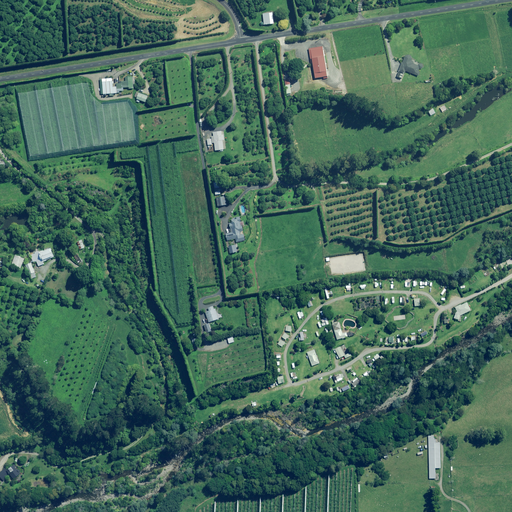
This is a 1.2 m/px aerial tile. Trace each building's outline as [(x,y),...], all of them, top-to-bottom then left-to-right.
[(274,22),(273,13),(263,14),(264,23),(274,22)] [(328,78),(322,46),(309,48),(311,63),(313,62),(315,78),(323,76),(323,78),(328,78)] [(419,69),(423,67),(423,66),(422,64),(421,63),(417,65),(413,63),(414,61),(411,60),(412,58),(411,56),(408,55),(405,56),(403,62),(402,62),(398,71),(405,73),(405,70),(419,75),(420,71),(418,71),(419,69)] [(116,86),(116,89),(121,89),(121,88),(129,87),(129,88),(133,88),(132,76),(125,77),(125,81),(121,81),(121,83),(116,83),(116,86)] [(116,89),(116,86),(112,87),(112,78),(100,79),(100,82),(95,83),(96,89),(97,94),(117,93),(116,89)] [(147,96),(138,93),(136,99),(145,102),(147,96)] [(222,135),(221,131),(213,132),(213,136),(211,136),(212,139),(207,139),(208,145),(212,144),(211,143),(214,142),(215,150),(225,149),(223,135),(222,135)] [(219,186),(219,182),(213,183),(215,195),(220,194),(220,191),(222,190),(221,186),(219,186)] [(227,200),(226,200),(225,196),(216,198),(218,206),(227,205),(226,203),(228,203),(227,200)] [(240,222),(241,222),(240,217),(237,218),(231,219),(232,223),(229,223),(230,229),(231,229),(232,232),(226,234),(227,240),(236,239),(236,242),(245,240),(244,234),(240,235),(240,231),(243,231),(241,225),(241,226),(240,222)] [(234,243),(234,245),(228,246),(230,253),(237,252),(239,251),(237,243),(234,243)] [(43,251),(42,250),(38,252),(37,249),(31,251),(32,254),(30,255),(33,262),(36,261),(38,266),(44,264),(43,261),(54,257),(50,248),(43,251)] [(24,258),(15,255),(11,265),(20,268),(24,258)] [(36,277),(30,262),(25,264),(28,274),(29,274),(31,278),(36,277)] [(455,307),(457,310),(456,312),(454,318),(459,320),(461,317),(461,315),(471,310),(467,302),(461,305),(461,304),(455,307)] [(218,319),(218,318),(222,317),(220,313),(217,314),(215,309),(214,309),(213,306),(208,308),(209,311),(205,312),(209,322),(218,319)] [(342,334),(339,322),(333,324),(332,324),(337,340),(342,339),(345,338),(347,337),(350,336),(350,337),(354,335),(353,333),(351,332),(346,333),(342,334)] [(348,353),(344,345),(335,349),(340,358),(344,356),(346,358),(351,356),(349,352),(348,353)] [(319,363),(314,350),(307,352),(312,366),(319,363)] [(360,382),(357,378),(353,381),(354,382),(352,384),(354,387),(360,382)] [(434,440),(434,436),(428,436),(429,479),(435,479),(435,468),(441,468),(440,443),(436,443),(436,440),(434,440)] [(19,474),(13,466),(6,471),(13,479),(19,474)] [(8,475),(4,469),(0,472),(0,477),(3,481),(6,478),(5,477),(8,475)]
